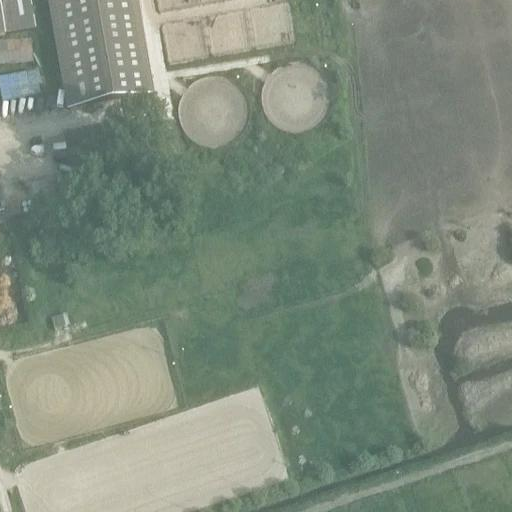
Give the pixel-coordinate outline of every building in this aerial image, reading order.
[(0,0),(0,36),(34,30),(29,0),(0,0)] [(150,97),(132,0),(50,0),(70,112),(126,102),(150,97)] [(29,41),(0,43),(0,67),(31,65),(29,41)] [(102,178),(101,143),(109,143),(109,127),(63,128),(65,178),(102,178)] [(151,157),(150,147),(138,149),(139,158),(151,157)]
